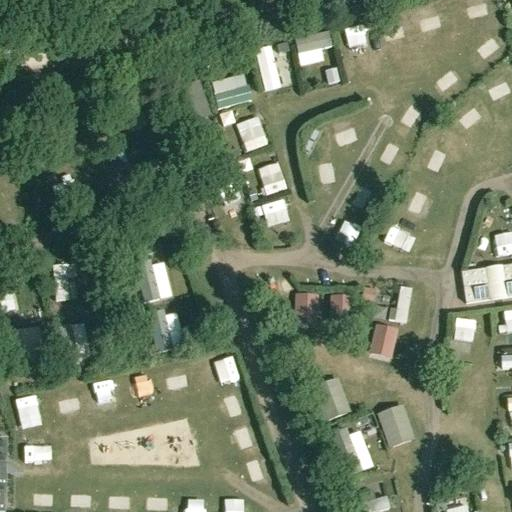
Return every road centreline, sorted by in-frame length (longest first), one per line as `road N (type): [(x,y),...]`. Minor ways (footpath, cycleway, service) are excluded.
road 1 (track): [(287,0),(125,40)]
road 2 (track): [(125,40),(0,68)]
